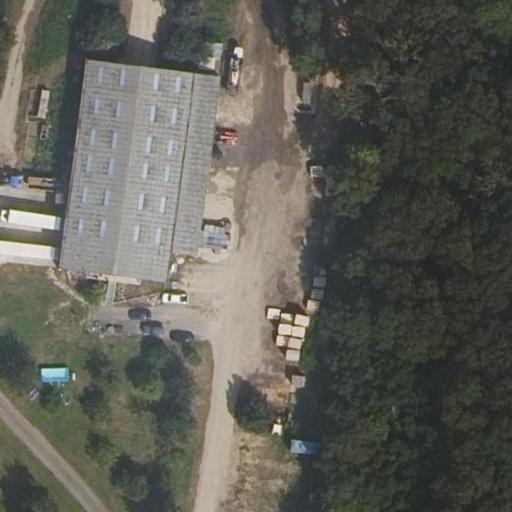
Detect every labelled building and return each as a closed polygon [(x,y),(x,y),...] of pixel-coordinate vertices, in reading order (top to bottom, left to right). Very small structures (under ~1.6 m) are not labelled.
[(169,252),(194,73),(85,58),(57,268),(165,282),(169,252)] [(194,256),(219,76),(194,73),(169,252),(194,256)] [(316,112),(318,91),(311,90),(309,110),(316,112)] [(275,452),(311,454),(312,441),(276,439),(275,452)] [(0,446),(0,463),(8,453),(0,446)] [(0,466),(0,491),(11,502),(36,475),(13,453),(0,466)]
